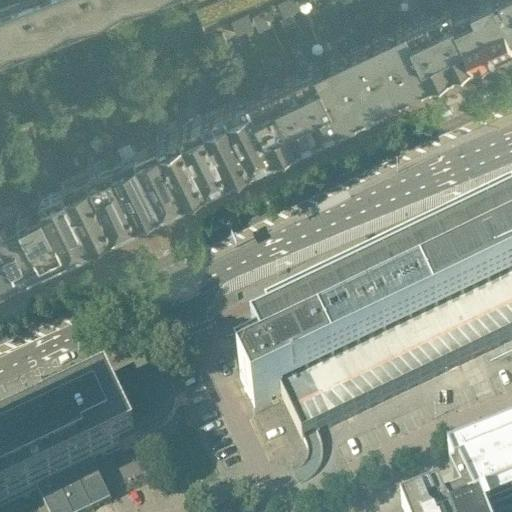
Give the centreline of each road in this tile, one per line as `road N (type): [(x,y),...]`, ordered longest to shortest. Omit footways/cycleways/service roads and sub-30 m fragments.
road 1 (tertiary): [(511,93),(154,260)]
road 2 (tertiary): [(186,296),(511,151)]
road 3 (residential): [(284,511),(511,408)]
road 4 (residential): [(274,511),(186,296)]
road 5 (tertiary): [(0,375),(186,296)]
road 6 (tertiary): [(154,260),(0,331)]
